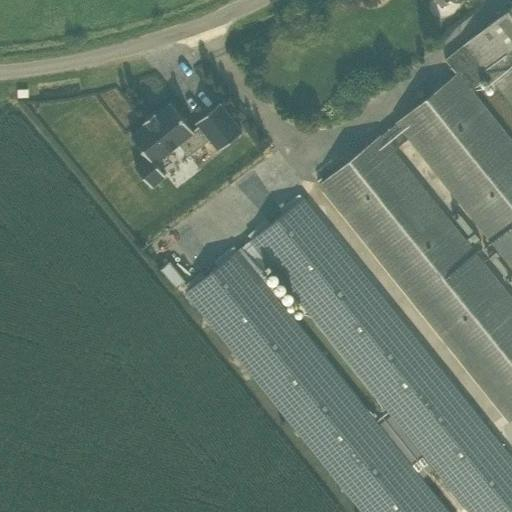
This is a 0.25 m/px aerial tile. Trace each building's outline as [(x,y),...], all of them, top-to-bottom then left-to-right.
[(511,4),(464,44),(445,59),(457,73),(469,89),(488,75),(511,104),(511,4)] [(511,142),(469,89),(457,73),(396,122),(396,123),(409,138),(511,266),(511,142)] [(146,121),(147,122),(131,135),(147,155),(135,165),(151,186),(165,175),(155,162),(178,143),(189,156),(210,139),(219,150),(242,131),(219,103),(196,121),(199,125),(193,130),(171,103),(155,116),(154,114),(155,113),(154,112),(144,120),(145,121),(146,121)] [(511,297),(394,150),(409,138),(396,123),(381,135),(380,134),(319,183),(509,421),(511,418),(511,297)] [(511,511),(511,458),(302,198),(284,213),(271,223),(251,239),(252,240),(238,251),(237,250),(219,265),(205,276),(186,291),(363,511),(447,511),(420,478),(434,467),(470,511),(511,511)]
